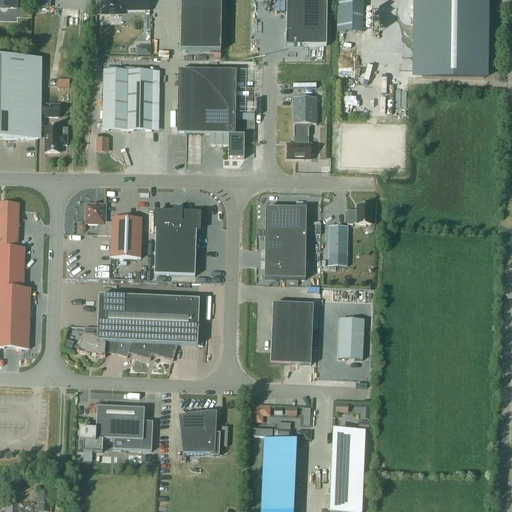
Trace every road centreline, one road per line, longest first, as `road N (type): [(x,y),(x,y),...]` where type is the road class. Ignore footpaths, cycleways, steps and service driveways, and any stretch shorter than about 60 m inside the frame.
road 1 (unclassified): [(229,389),(232,185)]
road 2 (unclassified): [(51,382),(57,183)]
road 3 (unclassified): [(51,382),(229,389)]
road 4 (unclassified): [(232,185),(57,183)]
road 5 (unclassified): [(229,389),(367,395)]
